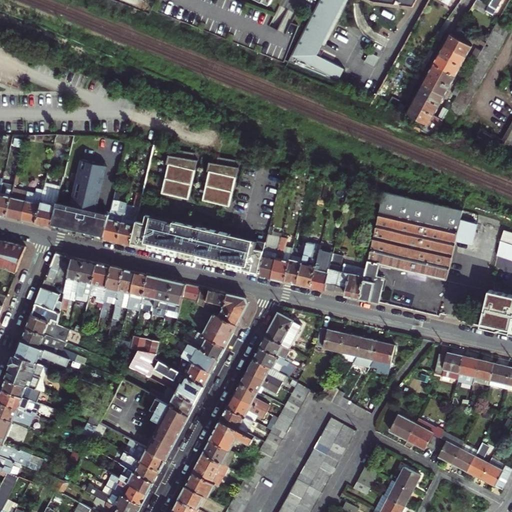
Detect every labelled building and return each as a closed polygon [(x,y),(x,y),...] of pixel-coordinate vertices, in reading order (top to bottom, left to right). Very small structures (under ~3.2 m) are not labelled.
[(277,18),(233,0),(156,0),(153,9),(280,61),(297,26),(288,22),(277,18)] [(320,0),(289,63),(338,82),(345,68),(323,56),(326,50),(322,48),(348,0),(320,0)] [(498,23),(487,44),(485,47),(483,52),(477,62),(472,72),(467,82),(462,92),(456,103),(451,112),(446,122),(444,127),(456,132),(511,30),(498,23)] [(442,30),(436,40),(440,42),(446,32),(442,30)] [(448,39),(445,45),(456,51),(462,41),(451,34),(448,39)] [(477,39),(476,42),(485,47),(487,44),(477,39)] [(436,40),(431,50),(434,52),(440,42),(436,40)] [(470,52),(472,46),(462,41),(456,51),(467,57),(470,52)] [(440,55),(451,61),(456,51),(445,45),(443,49),(440,55)] [(478,49),(472,60),(477,62),(483,52),(478,49)] [(431,50),(425,60),(429,62),(434,52),(431,50)] [(456,51),(451,61),(461,66),(464,62),(467,57),(456,51)] [(437,59),(434,65),(445,71),(456,76),(459,71),(461,66),(451,61),(440,55),(437,59)] [(425,60),(420,70),(423,72),(429,62),(425,60)] [(472,60),(467,69),(472,72),(477,62),(472,60)] [(445,71),(434,65),(432,69),(429,75),(440,81),(445,71)] [(472,72),(467,69),(462,79),(467,82),(472,72)] [(414,80),(418,82),(423,72),(420,70),(414,80)] [(445,71),(440,81),(451,87),(454,81),(456,76),(445,71)] [(440,81),(429,75),(426,79),(423,85),(435,91),(440,81)] [(462,79),(456,89),(462,92),(467,82),(462,79)] [(409,89),(413,91),(418,82),(414,80),(409,89)] [(451,87),(440,81),(435,91),(445,97),(448,91),(451,87)] [(435,91),(423,85),(421,89),(418,94),(429,100),(435,91)] [(409,89),(403,99),(407,101),(413,91),(409,89)] [(435,91),(429,100),(440,106),(443,100),(445,97),(435,91)] [(429,100),(418,94),(416,98),(412,105),(424,110),(429,100)] [(429,100),(424,110),(435,116),(438,110),(440,106),(429,100)] [(451,100),(446,109),(451,112),(456,103),(451,100)] [(390,105),(388,109),(397,113),(398,109),(390,105)] [(409,111),(406,117),(417,123),(424,110),(412,105),(409,111)] [(446,109),(440,119),(446,122),(451,112),(446,109)] [(424,110),(417,123),(440,134),(444,127),(446,122),(440,119),(437,117),(435,116),(424,110)] [(511,127),(500,151),(511,155),(511,127)] [(196,152),(172,148),(168,163),(170,164),(163,192),(190,198),(199,159),(194,158),(196,152)] [(237,158),(219,155),(217,163),(211,161),(209,170),(211,170),(204,199),(231,205),(240,167),(235,165),(237,158)] [(108,164),(82,158),(71,203),(97,209),(108,164)] [(45,185),(45,187),(37,222),(46,224),(52,226),(58,199),(63,178),(58,177),(55,190),(50,189),(53,176),(47,175),(45,185)] [(0,213),(4,215),(8,216),(12,196),(15,186),(15,185),(2,182),(0,192),(0,213)] [(12,196),(8,216),(20,218),(32,221),(37,222),(45,187),(45,185),(41,184),(40,187),(37,186),(36,190),(15,186),(12,196)] [(118,241),(128,201),(120,199),(122,190),(117,189),(112,213),(107,230),(105,238),(114,240),(118,241)] [(127,243),(132,244),(140,211),(145,191),(139,189),(136,202),(128,201),(118,241),(127,243)] [(466,212),(388,192),(385,203),(368,268),(360,298),(381,302),(387,278),(379,276),(382,264),(411,270),(409,277),(419,279),(429,281),(430,275),(450,280),(459,241),(476,245),(481,224),(464,220),(466,212)] [(58,199),(52,226),(65,229),(91,235),(105,238),(107,230),(112,213),(97,209),(71,203),(58,199)] [(268,241),(140,211),(132,244),(189,257),(239,269),(259,274),(268,241)] [(267,276),(272,277),(283,236),(273,234),(274,227),(271,226),(268,241),(259,274),(267,276)] [(293,282),(299,283),(309,241),(311,233),(306,232),(301,252),(294,251),(286,280),(293,282)] [(283,236),(272,277),(282,279),(286,280),(294,251),(294,248),(284,246),(286,237),(283,236)] [(0,239),(0,264),(16,271),(26,246),(20,244),(5,241),(0,239)] [(329,261),(318,259),(312,286),(319,288),(325,289),(327,282),(334,252),(337,241),(332,240),(329,255),(330,255),(329,261)] [(511,243),(502,240),(499,255),(511,259),(511,243)] [(309,241),(299,283),(306,285),(312,286),(318,259),(319,257),(322,244),(309,241)] [(346,255),(334,252),(327,282),(346,287),(344,294),(353,296),(360,298),(368,268),(346,262),(344,270),(342,269),(346,255)] [(61,254),(56,253),(52,264),(62,268),(65,255),(61,254)] [(59,284),(66,287),(73,257),(70,256),(65,255),(62,268),(64,269),(61,277),(59,284)] [(73,257),(66,287),(61,309),(67,310),(69,299),(70,299),(72,291),(78,292),(85,260),(81,259),(73,257)] [(90,295),(93,283),(98,262),(93,261),(85,260),(78,292),(76,300),(82,302),(84,294),(90,295)] [(98,262),(93,283),(98,284),(94,301),(103,303),(104,301),(112,266),(105,264),(98,262)] [(51,267),(49,271),(61,277),(64,269),(62,268),(52,264),(51,267)] [(119,267),(112,266),(104,301),(103,303),(102,309),(107,310),(114,312),(118,298),(119,293),(125,269),(119,267)] [(128,308),(137,271),(132,270),(125,269),(119,293),(118,298),(114,312),(111,326),(116,327),(117,321),(119,321),(122,307),(128,308)] [(47,275),(46,279),(59,284),(61,277),(49,271),(47,275)] [(142,308),(142,305),(149,274),(147,274),(137,271),(128,308),(141,311),(142,308)] [(152,300),(156,301),(161,277),(156,276),(149,274),(142,305),(145,306),(145,303),(151,305),(152,300)] [(161,277),(156,301),(155,306),(168,308),(174,280),(170,279),(161,277)] [(59,284),(46,279),(41,291),(37,303),(60,312),(61,310),(56,307),(61,294),(56,291),(59,284)] [(174,280),(168,308),(167,311),(170,312),(171,310),(176,311),(178,306),(181,306),(183,297),(186,283),(181,281),(174,280)] [(191,299),(194,285),(192,284),(186,283),(183,297),(191,299)] [(199,301),(202,286),(194,285),(191,299),(199,301)] [(208,299),(211,288),(207,287),(202,286),(199,301),(198,303),(215,312),(217,313),(219,302),(208,299)] [(223,291),(211,288),(208,299),(219,302),(226,303),(228,292),(223,291)] [(511,294),(490,290),(481,326),(511,333),(511,294)] [(228,292),(226,303),(219,314),(238,324),(250,302),(247,297),(240,295),(228,292)] [(145,306),(142,305),(142,308),(154,310),(155,306),(156,301),(152,300),(151,305),(145,303),(145,306)] [(66,334),(68,328),(57,324),(60,312),(37,303),(35,307),(32,315),(27,326),(52,336),(55,329),(57,330),(66,334)] [(154,310),(153,313),(163,316),(166,316),(167,311),(168,308),(155,306),(154,310)] [(171,310),(170,312),(179,314),(181,306),(178,306),(176,311),(171,310)] [(215,312),(204,334),(226,347),(235,330),(238,324),(219,314),(217,313),(215,312)] [(297,321),(279,312),(267,335),(291,348),(303,324),(297,321)] [(25,332),(22,339),(61,355),(63,349),(51,344),(53,337),(52,336),(27,326),(25,332)] [(317,345),(341,351),(345,333),(335,330),(321,327),(317,345)] [(193,329),(190,335),(195,338),(198,332),(193,329)] [(226,347),(204,334),(198,332),(195,338),(190,335),(186,334),(184,339),(190,342),(220,358),(224,351),(226,347)] [(353,335),(345,333),(341,351),(341,352),(338,357),(354,361),(358,355),(362,337),(353,335)] [(132,348),(140,349),(144,350),(147,337),(135,335),(133,344),(132,348)] [(291,348),(267,335),(263,342),(261,346),(288,361),(289,358),(287,356),(291,348)] [(160,340),(147,337),(144,350),(157,353),(159,343),(160,340)] [(373,339),(362,337),(358,355),(354,361),(371,365),(374,360),(374,359),(378,340),(373,339)] [(61,355),(22,339),(20,345),(17,353),(45,364),(46,364),(48,358),(67,366),(68,365),(82,371),(85,364),(61,355)] [(391,343),(378,340),(374,359),(374,360),(371,365),(389,370),(396,345),(391,343)] [(182,355),(191,360),(213,372),(218,362),(220,358),(190,342),(182,355)] [(257,354),(255,357),(278,370),(284,373),(287,374),(290,376),(295,365),(288,361),(261,346),(257,354)] [(204,388),(206,385),(184,373),(156,358),(157,353),(144,350),(140,349),(131,366),(147,375),(147,376),(151,378),(155,369),(174,379),(172,382),(180,386),(177,391),(197,402),(204,388)] [(447,355),(440,353),(435,373),(443,375),(443,374),(459,378),(460,372),(464,355),(456,353),(448,351),(447,355)] [(41,375),(45,364),(17,353),(16,356),(11,368),(8,376),(32,386),(38,388),(43,375),(41,375)] [(460,372),(475,376),(479,359),(473,357),(464,355),(460,372)] [(278,370),(255,357),(251,364),(248,370),(280,387),(284,380),(275,375),(278,370)] [(489,361),(479,359),(475,376),(491,380),(495,363),(489,361)] [(213,372),(191,360),(184,373),(206,385),(210,376),(213,372)] [(506,365),(495,363),(491,380),(507,383),(511,366),(506,365)] [(45,379),(50,366),(46,364),(45,364),(41,375),(43,375),(38,388),(46,391),(45,379)] [(280,387),(248,370),(246,375),(242,382),(258,391),(262,385),(277,393),(280,387)] [(284,373),(278,370),(275,375),(284,380),(287,374),(284,373)] [(474,381),(475,376),(460,372),(459,378),(458,382),(473,385),(474,381)] [(32,386),(8,376),(7,380),(4,388),(28,398),(32,386)] [(475,376),(474,381),(490,385),(491,380),(475,376)] [(190,414),(149,392),(124,379),(100,422),(130,438),(167,458),(186,422),(190,414)] [(491,380),(490,385),(505,389),(507,383),(491,380)] [(236,493),(236,494),(233,499),(230,505),(228,508),(226,511),(225,511),(243,511),(246,507),(250,500),(253,494),(257,488),(260,482),(263,476),(267,470),(270,463),(274,457),(277,451),(280,445),(284,439),(287,433),(291,426),(294,420),(297,414),(301,408),(304,402),(308,396),(311,389),(298,382),(296,386),(295,388),(292,393),(291,395),(288,401),(285,405),(284,407),(281,413),(279,417),(278,419),(274,425),(272,429),(271,432),(267,438),(265,442),(264,444),(262,447),(260,450),(257,456),(254,461),(254,462),(250,468),(247,474),(246,476),(243,481),(240,487),(236,493)] [(255,397),(258,391),(242,382),(239,387),(235,394),(267,411),(270,405),(255,397)] [(328,383),(322,395),(333,401),(339,390),(339,389),(328,383)] [(28,398),(4,388),(2,391),(0,396),(0,399),(19,407),(20,404),(31,408),(34,400),(28,398)] [(150,390),(149,392),(190,414),(194,407),(197,402),(177,391),(173,389),(171,393),(166,391),(163,396),(150,390)] [(345,393),(339,390),(333,401),(339,405),(345,393)] [(231,401),(228,407),(246,416),(249,410),(258,414),(263,417),(267,411),(235,394),(231,401)] [(19,407),(0,399),(0,414),(16,422),(30,427),(36,429),(38,424),(31,422),(24,419),(27,411),(19,407)] [(351,401),(347,409),(362,418),(366,410),(351,401)] [(51,407),(48,406),(47,409),(49,410),(49,412),(58,415),(60,410),(51,407)] [(225,413),(222,419),(247,432),(254,420),(246,416),(228,407),(225,413)] [(258,414),(249,410),(246,416),(254,420),(255,421),(258,414)] [(24,419),(31,422),(34,414),(30,412),(27,411),(24,419)] [(16,422),(0,414),(0,441),(14,448),(19,449),(21,450),(23,445),(14,441),(8,441),(6,440),(13,423),(16,424),(16,422)] [(409,439),(417,423),(399,414),(391,430),(398,434),(409,439)] [(294,485),(290,492),(286,499),(283,505),(279,511),(278,511),(312,511),(313,511),(316,505),(320,498),(323,492),(326,486),(330,480),(333,474),(337,467),(340,461),(343,455),(347,449),(350,443),(353,437),(357,431),(344,424),(332,417),(328,423),(325,429),(322,435),(318,442),(315,448),(311,454),(308,460),(305,466),(301,472),(298,478),(294,485)] [(441,436),(444,431),(420,418),(417,423),(435,432),(435,433),(441,436)] [(247,432),(222,419),(216,429),(211,438),(231,449),(238,436),(251,443),(255,436),(247,432)] [(30,427),(16,422),(16,424),(19,428),(28,432),(30,427)] [(435,432),(417,423),(409,439),(417,444),(426,449),(428,446),(434,450),(441,436),(435,433),(435,432)] [(465,442),(465,441),(444,431),(441,436),(462,447),(465,442)] [(462,447),(441,436),(434,450),(441,453),(439,456),(444,458),(454,463),(462,447)] [(167,458),(130,438),(128,444),(136,448),(133,455),(161,470),(164,463),(167,458)] [(231,449),(211,438),(208,445),(204,453),(223,463),(226,465),(227,462),(225,461),(231,449)] [(14,448),(0,441),(0,455),(7,458),(10,450),(13,451),(14,448)] [(479,450),(476,455),(468,470),(474,474),(482,478),(491,462),(484,459),(487,454),(491,445),(483,441),(479,450)] [(465,442),(462,447),(476,455),(479,450),(465,442)] [(136,448),(128,444),(124,450),(125,451),(133,455),(136,448)] [(476,455),(462,447),(454,463),(461,467),(468,470),(476,455)] [(19,449),(14,448),(13,451),(10,450),(7,458),(23,464),(34,468),(35,465),(15,457),(19,449)] [(237,452),(231,449),(225,461),(227,462),(226,465),(229,466),(237,452)] [(131,469),(155,481),(158,475),(161,470),(133,455),(125,451),(122,457),(134,464),(131,469)] [(223,463),(204,453),(199,462),(194,472),(215,483),(219,486),(229,466),(226,465),(223,463)] [(0,468),(4,470),(6,466),(13,469),(14,465),(21,468),(23,464),(7,458),(0,455),(0,468)] [(123,464),(131,469),(134,464),(122,457),(119,462),(123,464)] [(504,469),(506,464),(493,458),(491,462),(504,469)] [(504,469),(491,462),(482,478),(491,482),(503,489),(511,471),(511,467),(506,464),(504,469)] [(153,485),(155,481),(131,469),(123,464),(120,470),(113,466),(112,469),(109,467),(107,470),(112,473),(149,492),(153,485)] [(366,466),(357,481),(371,488),(379,472),(366,466)] [(422,475),(405,466),(397,482),(414,490),(418,482),(422,475)] [(0,487),(8,472),(4,470),(0,468),(0,487)] [(0,487),(0,511),(1,511),(8,500),(20,477),(11,473),(8,472),(0,487)] [(215,483),(194,472),(190,478),(187,485),(206,495),(208,497),(215,483)] [(119,482),(116,490),(143,504),(146,497),(149,492),(112,473),(110,478),(119,482)] [(119,482),(110,478),(106,485),(114,488),(116,490),(119,482)] [(389,497),(397,482),(393,479),(385,495),(389,497)] [(68,485),(57,480),(53,490),(57,491),(62,493),(64,494),(68,485)] [(357,481),(354,487),(367,494),(371,488),(357,481)] [(409,499),(414,490),(397,482),(389,497),(406,506),(409,499)] [(101,498),(108,501),(128,511),(138,511),(141,508),(143,504),(116,490),(114,488),(110,495),(90,484),(87,490),(101,498)] [(206,495),(187,485),(183,492),(179,499),(199,509),(206,495)] [(53,490),(51,489),(47,495),(53,498),(57,491),(53,490)] [(52,511),(62,493),(57,491),(53,498),(45,511),(52,511)] [(383,494),(376,510),(380,511),(381,511),(389,497),(385,495),(383,494)] [(402,511),(406,506),(389,497),(381,511),(402,511)] [(98,503),(105,507),(108,501),(101,498),(98,503)] [(199,509),(179,499),(176,506),(172,511),(197,511),(199,509)] [(10,501),(8,500),(1,511),(9,511),(5,510),(10,501)] [(128,511),(108,501),(105,507),(114,511),(128,511)] [(357,511),(360,508),(346,501),(341,511),(343,511),(357,511)] [(89,511),(92,508),(81,502),(75,511),(89,511)]
